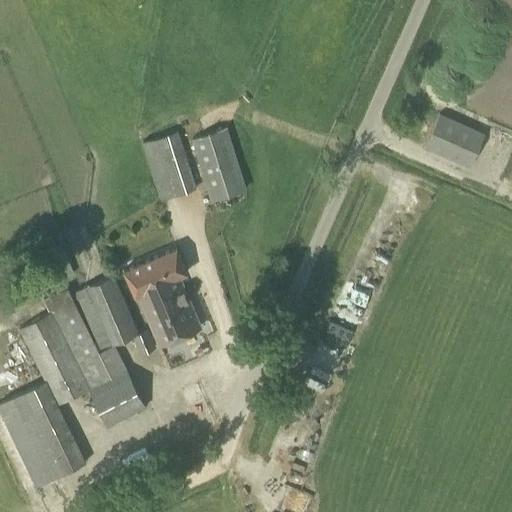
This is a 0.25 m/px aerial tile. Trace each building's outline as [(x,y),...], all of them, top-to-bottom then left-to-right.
[(468,166),(482,133),(438,113),(424,146),(468,166)] [(211,199),(245,188),(225,127),(191,138),(211,199)] [(160,199),(195,188),(176,130),(142,141),(160,199)] [(61,244),(47,249),(35,254),(47,285),(73,273),(61,244)] [(42,298),(49,311),(19,327),(56,403),(88,387),(107,426),(144,407),(113,343),(112,344),(112,342),(131,334),(139,352),(154,346),(152,341),(155,339),(158,345),(200,326),(178,275),(186,272),(175,247),(122,269),(133,294),(136,293),(153,333),(149,334),(146,328),(137,332),(112,274),(87,284),(74,290),(95,340),(93,341),(67,286),(42,298)] [(0,413),(34,484),(60,472),(84,461),(44,380),(0,401),(0,413)] [(296,491),(287,509),(292,511),(304,511),(311,499),(296,491)]
